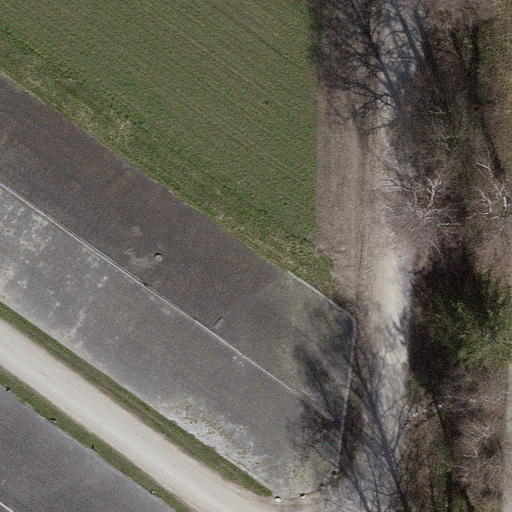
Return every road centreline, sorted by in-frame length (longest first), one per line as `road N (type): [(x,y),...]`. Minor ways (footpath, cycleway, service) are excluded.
road 1 (track): [(385,511),(406,0)]
road 2 (track): [(0,343),(235,511)]
